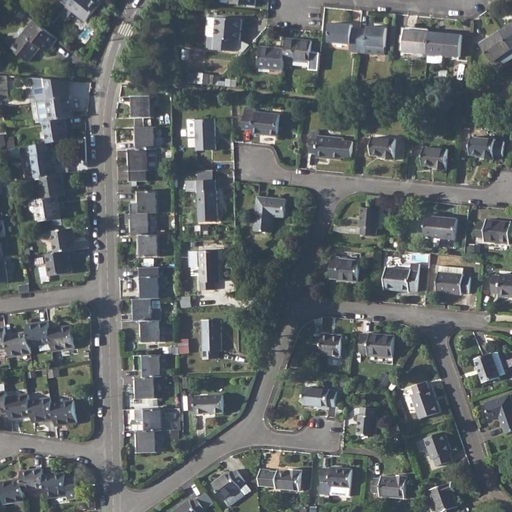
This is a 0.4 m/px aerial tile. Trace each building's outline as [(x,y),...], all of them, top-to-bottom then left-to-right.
[(71,0),(68,5),(87,21),(100,5),(94,0),(71,0)] [(217,17),(209,17),(207,33),(209,35),(216,36),(215,48),(235,50),(236,39),(240,39),(242,18),(218,16),(217,17)] [(47,30),(34,20),(11,48),(28,61),(41,46),(48,52),(58,39),(47,30)] [(329,40),(351,42),(359,43),(361,27),(353,27),(353,23),(331,22),(329,40)] [(511,23),(501,30),(503,32),(511,46),(511,23)] [(359,43),(358,51),(385,54),(388,26),(368,25),(368,28),(361,27),(359,43)] [(404,50),(429,52),(431,31),(407,29),(404,50)] [(431,31),(429,52),(461,55),(463,34),(431,31)] [(488,39),(482,43),(493,61),(499,56),(503,63),(511,57),(511,46),(503,32),(493,38),(492,36),(488,39)] [(286,47),(285,59),(310,62),(312,40),(287,38),(286,47)] [(259,67),(284,69),(285,59),(286,47),(261,45),(259,67)] [(200,72),(199,82),(209,83),(210,73),(200,72)] [(1,91),(9,92),(11,77),(3,76),(1,91)] [(69,80),(34,77),(38,101),(41,121),(44,121),(66,118),(73,117),(70,96),(71,95),(69,80)] [(410,94),(410,101),(424,103),(424,95),(410,94)] [(132,95),(133,117),(136,117),(145,117),(152,117),(152,95),(132,95)] [(246,110),(244,128),(253,129),(253,132),(278,135),(281,113),(246,110)] [(145,117),(136,117),(136,126),(145,126),(145,117)] [(66,118),(44,121),(47,143),(50,143),(69,140),(66,118)] [(216,118),(197,119),(198,149),(217,149),(216,118)] [(136,126),(135,127),(136,149),(156,148),(155,126),(145,126),(136,126)] [(343,156),(353,157),(354,141),(344,140),(344,137),(320,134),(320,130),(312,130),(310,152),(318,153),(318,156),(343,158),(343,156)] [(374,136),(372,154),(384,155),(384,158),(395,159),(397,138),(374,136)] [(473,136),(471,154),(483,155),(483,158),(494,159),(495,155),(503,155),(505,141),(496,140),(496,138),(473,136)] [(47,143),(30,145),(35,178),(41,177),(55,175),(50,143),(47,143)] [(426,146),(424,164),(435,165),(435,168),(447,169),(448,148),(426,146)] [(136,149),(129,149),(131,182),(150,181),(150,171),(157,170),(156,148),(136,149)] [(55,175),(41,177),(44,199),(58,197),(66,195),(63,173),(55,175)] [(215,179),(200,180),(187,180),(188,190),(199,190),(200,221),(219,220),(218,189),(217,189),(216,179),(215,179)] [(133,203),(133,212),(150,212),(157,212),(157,190),(139,191),(139,203),(133,203)] [(259,196),(256,229),(273,231),(275,215),(285,216),(287,199),(259,196)] [(44,199),(36,200),(39,221),(61,218),(58,197),(44,199)] [(363,206),(361,226),(362,226),(361,233),(377,234),(378,228),(379,228),(381,208),(363,206)] [(133,212),(132,213),(132,235),(140,234),(150,234),(150,212),(133,212)] [(428,215),(426,235),(456,238),(459,218),(428,215)] [(479,222),(478,236),(486,237),(486,240),(510,243),(511,221),(488,219),(487,222),(479,222)] [(52,230),(55,252),(69,250),(77,249),(73,227),(52,230)] [(150,234),(140,234),(141,256),(159,255),(158,234),(150,234)] [(201,266),(202,289),(216,289),(216,281),(220,281),(219,249),(191,250),(191,266),(201,266)] [(40,267),(42,276),(50,275),(72,272),(69,250),(55,252),(47,254),(48,266),(40,267)] [(333,255),(331,277),(338,278),(339,279),(358,281),(360,260),(341,258),(341,255),(333,255)] [(0,260),(0,282),(8,281),(5,260),(0,260)] [(388,266),(385,289),(410,291),(410,289),(418,290),(420,263),(413,262),(412,268),(388,266)] [(159,265),(141,266),(142,298),(160,297),(160,286),(166,285),(166,276),(159,275),(159,265)] [(440,271),(438,291),(463,293),(464,291),(470,291),(472,276),(464,276),(465,273),(440,271)] [(494,274),(492,292),(500,292),(500,295),(511,295),(511,273),(502,273),(502,275),(494,274)] [(142,298),(134,298),(135,320),(142,320),(161,320),(160,297),(142,298)] [(221,319),(203,319),(204,358),(219,357),(219,349),(221,350),(221,319)] [(161,320),(142,320),(143,342),(162,341),(161,320)] [(49,321),(27,324),(28,331),(30,345),(52,342),(50,328),(49,321)] [(71,325),(50,328),(52,342),(53,350),(75,347),(71,325)] [(7,334),(5,327),(0,327),(0,349),(9,348),(7,334)] [(28,331),(7,334),(9,348),(10,355),(31,352),(30,345),(28,331)] [(315,335),(314,350),(321,351),(321,354),(340,356),(343,334),(323,332),(322,336),(315,335)] [(363,333),(361,353),(369,353),(368,355),(393,357),(395,335),(371,333),(370,333),(363,333)] [(499,350),(476,359),(484,382),(507,374),(499,350)] [(167,354),(136,355),(137,370),(144,369),(144,376),(155,376),(168,375),(167,354)] [(389,387),(395,376),(386,371),(380,382),(389,387)] [(144,376),(136,376),(137,398),(156,397),(155,376),(144,376)] [(415,393),(412,394),(420,418),(441,411),(433,387),(430,388),(427,381),(413,386),(415,393)] [(306,386),(304,404),(329,406),(329,405),(337,406),(338,390),(330,390),(330,388),(306,386)] [(7,389),(0,390),(0,412),(10,411),(8,396),(7,389)] [(30,393),(8,396),(10,411),(11,418),(33,415),(30,400),(30,393)] [(511,398),(510,393),(486,402),(492,418),(500,416),(506,433),(511,430),(511,398)] [(224,394),(197,395),(197,412),(225,412),(224,394)] [(52,397),(30,400),(33,415),(34,421),(55,418),(53,403),(52,397)] [(74,400),(53,403),(55,418),(56,425),(77,421),(74,400)] [(360,413),(358,434),(376,435),(378,414),(376,414),(377,407),(362,406),(362,413),(360,413)] [(163,407),(144,408),(137,408),(137,418),(145,418),(145,429),(157,429),(164,429),(163,407)] [(145,429),(138,430),(138,451),(157,451),(157,429),(145,429)] [(445,431),(425,437),(433,459),(435,459),(437,465),(454,460),(451,453),(453,452),(445,431)] [(323,468),(321,491),(350,494),(352,468),(332,466),(332,468),(323,468)] [(43,467),(21,470),(22,478),(24,491),(46,488),(44,474),(43,467)] [(259,467),(258,484),(278,486),(277,487),(301,489),(302,469),(291,468),(291,470),(279,469),(279,471),(271,470),(271,467),(259,467)] [(246,493),(240,484),(245,481),(237,468),(231,472),(229,470),(213,482),(230,506),(246,493)] [(65,471),(44,474),(46,488),(47,497),(68,494),(68,498),(79,497),(76,475),(66,476),(65,471)] [(374,477),(373,491),(380,492),(380,496),(405,498),(407,475),(398,475),(398,476),(382,475),(382,477),(374,477)] [(24,491),(22,478),(0,481),(4,503),(25,500),(24,491)] [(452,481),(430,488),(439,511),(440,511),(441,511),(457,511),(455,507),(458,506),(453,491),(455,490),(452,481)] [(189,498),(171,511),(202,511),(206,509),(197,496),(191,501),(189,498)]
